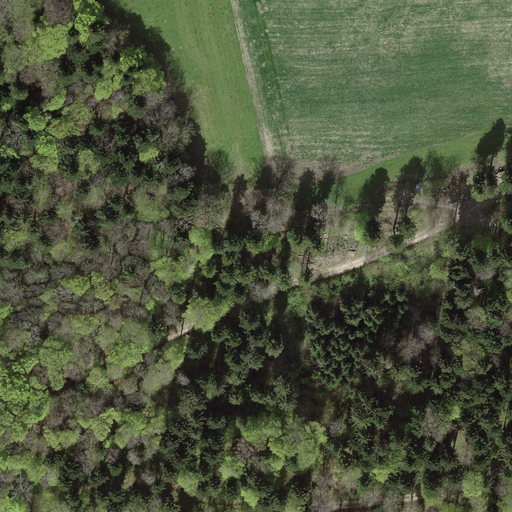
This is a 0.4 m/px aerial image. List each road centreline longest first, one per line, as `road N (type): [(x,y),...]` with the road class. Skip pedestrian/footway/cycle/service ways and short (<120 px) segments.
road 1 (track): [(511,195),(327,274),(0,391)]
road 2 (track): [(511,468),(440,494),(270,511)]
